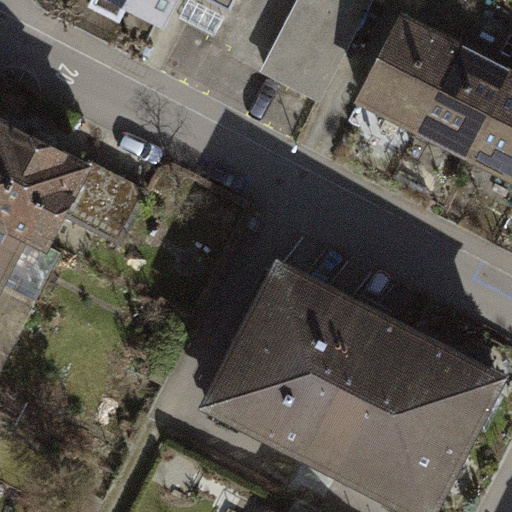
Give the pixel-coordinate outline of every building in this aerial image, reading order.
[(239,0),(93,0),(90,7),(122,23),(131,5),(161,21),(171,0),(213,0),(234,10),(239,0)] [(301,0),(262,75),(321,106),(377,0),(301,0)] [(434,35),(410,22),(363,112),(418,141),(472,37),(441,21),(434,35)] [(497,50),(472,37),(418,141),(473,169),(511,94),(511,75),(490,64),(497,50)] [(511,94),(473,169),(511,189),(511,94)] [(0,127),(0,242),(9,247),(42,263),(67,212),(130,243),(150,202),(0,127)] [(0,242),(0,263),(9,247),(0,242)] [(51,267),(42,263),(9,247),(0,263),(0,304),(27,317),(51,267)] [(494,377),(288,272),(222,401),(428,505),(494,377)] [(0,372),(27,317),(0,304),(0,372)] [(103,511),(105,508),(77,494),(68,511),(103,511)]
